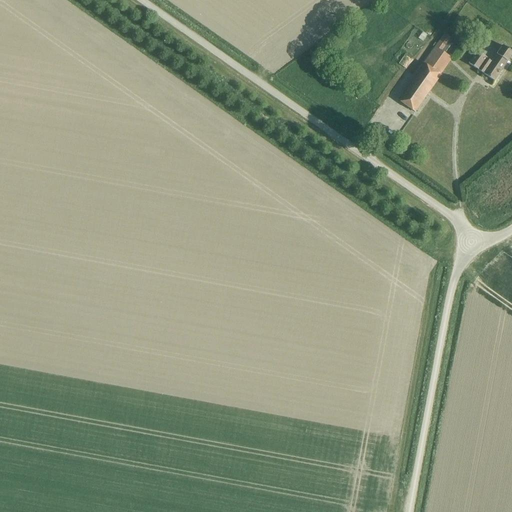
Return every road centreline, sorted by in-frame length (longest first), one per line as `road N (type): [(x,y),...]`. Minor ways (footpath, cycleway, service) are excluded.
road 1 (unclassified): [(470,241),(447,213),(141,0)]
road 2 (unclassified): [(410,511),(452,284),(470,241)]
